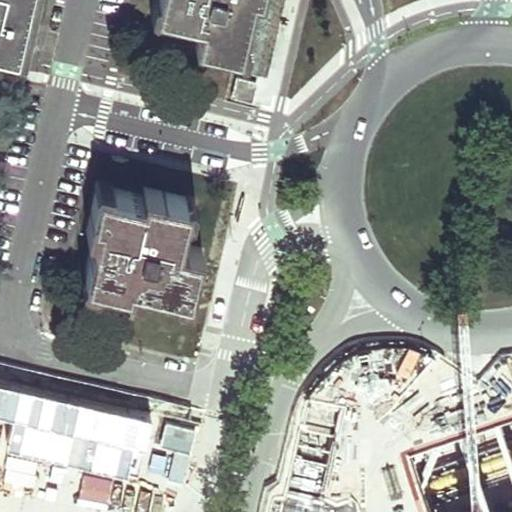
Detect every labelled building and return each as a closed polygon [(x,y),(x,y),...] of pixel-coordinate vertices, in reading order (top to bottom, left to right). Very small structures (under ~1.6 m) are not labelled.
[(29,0),(0,0),(0,52),(17,57),(29,0)] [(160,13),(163,0),(162,0),(152,0),(149,12),(154,15),(160,13)] [(162,0),(163,0),(160,13),(198,22),(194,44),(235,54),(239,39),(244,37),(252,0),(162,0)] [(244,37),(239,39),(235,54),(240,57),(244,55),(248,41),(244,37)] [(231,95),(251,99),(255,79),(235,74),(231,95)] [(113,186),(111,180),(97,177),(92,182),(94,186),(109,190),(113,186)] [(127,285),(128,281),(129,278),(173,288),(176,283),(189,286),(199,245),(177,240),(183,213),(180,205),(182,195),(142,185),(141,192),(113,186),(109,190),(94,186),(87,219),(85,227),(92,229),(83,270),(96,274),(99,278),(127,285)] [(183,213),(190,209),(193,196),(190,192),(182,195),(180,205),(183,213)] [(96,274),(83,270),(80,274),(82,280),(94,283),(99,278),(96,274)] [(176,283),(173,288),(174,293),(187,296),(191,292),(189,286),(176,283)] [(176,427),(0,390),(0,455),(8,457),(3,484),(80,500),(85,477),(135,488),(140,466),(167,472),(176,427)]
